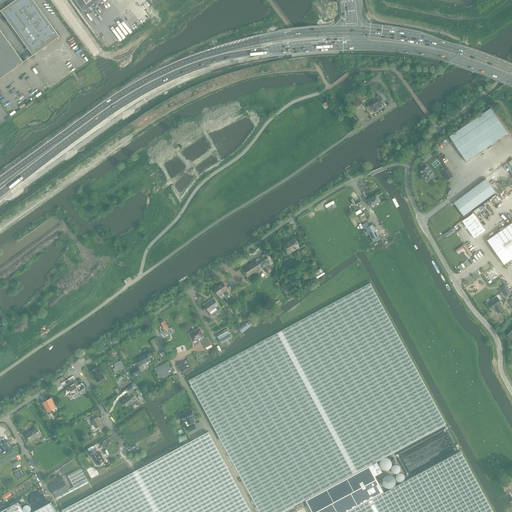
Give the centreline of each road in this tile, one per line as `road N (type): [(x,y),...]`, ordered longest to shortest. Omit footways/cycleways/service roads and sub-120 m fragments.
road 1 (residential): [(0,418),(292,217),(369,174)]
road 2 (primary): [(321,32),(262,39),(149,77),(0,180)]
road 3 (primary): [(0,200),(155,93),(203,70),(282,49)]
road 4 (primary): [(0,193),(156,82),(225,56),(282,49)]
road 5 (primary): [(220,33),(103,90),(0,174)]
road 6 (residential): [(511,392),(493,331),(464,297),(411,203),(407,165)]
road 7 (primary): [(190,93),(260,70),(440,55)]
road 8 (primary): [(0,221),(190,93)]
road 9 (unclassified): [(0,374),(141,277)]
road 10 (primary): [(511,70),(428,42),(359,31)]
road 11 (unclassified): [(407,165),(420,142),(511,75)]
road 12 (primary): [(344,16),(220,33)]
